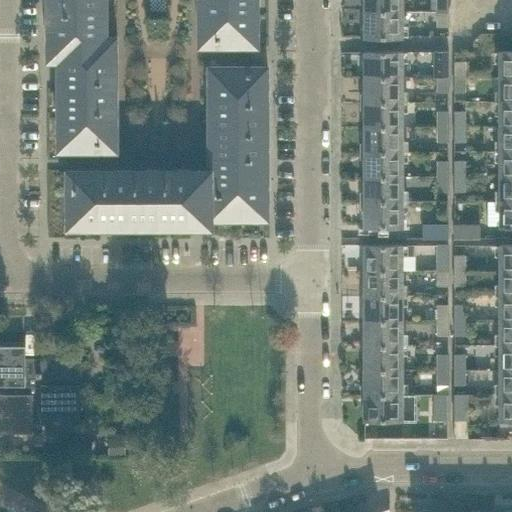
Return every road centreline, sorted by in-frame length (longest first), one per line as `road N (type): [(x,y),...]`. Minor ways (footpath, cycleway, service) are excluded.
road 1 (residential): [(10,0),(9,277),(323,279)]
road 2 (residential): [(323,279),(322,0)]
road 3 (residential): [(316,469),(511,465)]
road 4 (residential): [(316,469),(323,279)]
road 5 (residential): [(191,511),(316,469)]
